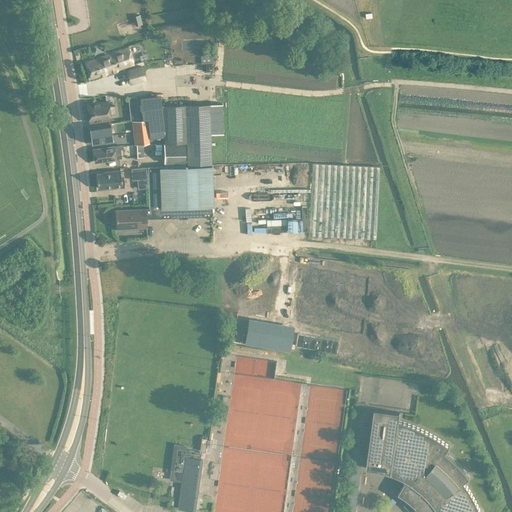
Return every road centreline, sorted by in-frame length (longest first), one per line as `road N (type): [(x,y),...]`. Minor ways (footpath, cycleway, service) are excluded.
road 1 (secondary): [(82,382),(72,182),(45,0)]
road 2 (track): [(225,81),(300,89),(398,81),(511,91)]
